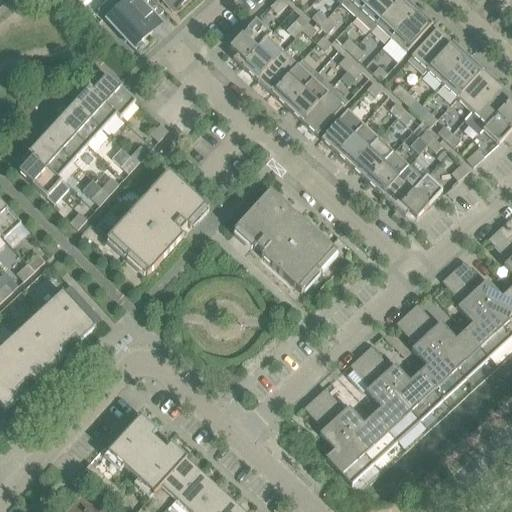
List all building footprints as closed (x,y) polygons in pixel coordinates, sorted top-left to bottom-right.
[(110,0),(97,12),(133,50),(151,33),(147,28),(156,20),(139,1),(139,0),(110,0)] [(159,0),(172,14),(187,0),(159,0)] [(287,7),(280,0),(278,0),(269,9),(276,16),(287,7)] [(328,0),(337,8),(344,0),(328,0)] [(344,0),(337,8),(352,22),(372,0),(344,0)] [(367,36),(375,27),(400,0),(372,0),(352,22),(367,36)] [(400,0),(375,27),(390,41),(416,13),(402,0),(400,0)] [(432,27),(416,13),(390,41),(406,56),(432,27)] [(325,21),(317,14),(311,21),(319,28),(325,21)] [(292,26),(301,33),(307,26),(299,18),(292,26)] [(319,28),(326,35),(327,36),(334,29),(325,21),(319,28)] [(267,41),(270,37),(254,22),(228,51),(236,58),(232,61),(240,69),(266,40),(267,41)] [(316,33),(307,26),(301,33),(309,41),(316,33)] [(452,45),(436,31),(406,63),(422,78),(426,74),(452,45)] [(240,69),(255,83),(281,54),(267,41),(266,40),(240,69)] [(330,47),(322,40),(316,47),(324,54),(330,47)] [(356,49),(347,41),(340,48),(349,56),(356,49)] [(426,74),(441,88),(467,59),(452,45),(426,74)] [(349,56),(357,64),(364,56),(356,49),(349,56)] [(255,83),(270,97),(296,68),(281,54),(255,83)] [(441,88),(456,101),(482,73),(467,59),(441,88)] [(337,67),(345,75),(352,67),(344,60),(337,67)] [(302,62),(296,68),(270,97),(285,110),(317,76),(302,62)] [(361,75),(352,67),(345,75),(354,82),(361,75)] [(380,84),(386,77),(377,69),(371,76),(380,84)] [(456,101),(470,115),(471,115),(497,87),(482,73),(456,101)] [(285,110),(300,124),(332,90),(317,76),(285,110)] [(87,91),(115,117),(119,121),(134,104),(106,78),(99,86),(95,83),(87,91)] [(381,94),(372,85),(365,93),(374,101),(381,94)] [(406,95),(398,87),(391,94),(399,102),(406,95)] [(470,115),(464,122),(479,137),(482,133),(482,132),(485,128),(486,129),(511,101),(497,87),(471,115),(470,115)] [(300,124),(316,138),(347,104),(332,90),(300,124)] [(87,91),(72,107),(101,133),(115,117),(87,91)] [(399,102),(408,110),(414,103),(406,95),(399,102)] [(482,133),(498,147),(511,131),(511,100),(511,101),(486,129),(485,128),(482,132),(482,133)] [(388,114),(396,121),(403,114),(395,106),(388,114)] [(72,107),(58,123),(86,149),(101,133),(72,107)] [(320,142),(336,157),(362,128),(346,114),(320,142)] [(411,121),(403,114),(396,121),(404,129),(411,121)] [(430,130),(436,122),(428,115),(421,122),(430,130)] [(58,123),(43,139),(72,165),(86,149),(58,123)] [(167,134),(159,127),(150,137),(157,145),(167,134)] [(336,157),(351,170),(377,142),(362,128),(336,157)] [(451,136),(443,129),(436,136),(445,143),(451,136)] [(433,141),(425,134),(418,141),(427,148),(433,141)] [(445,143),(453,151),(459,144),(451,136),(445,143)] [(43,139),(29,155),(57,181),(58,180),(72,165),(43,139)] [(427,148),(435,156),(441,149),(433,141),(427,148)] [(351,170),(366,184),(392,156),(377,142),(351,170)] [(147,155),(140,149),(130,160),(137,166),(147,155)] [(480,149),(476,153),(483,160),(487,157),(480,149)] [(443,153),(436,161),(440,164),(447,157),(443,153)] [(483,160),(476,153),(465,162),(472,170),(483,160)] [(70,191),(58,180),(57,181),(29,155),(21,163),(25,167),(18,175),(54,208),(70,191)] [(366,184),(381,198),(407,169),(392,156),(366,184)] [(130,160),(121,171),(127,177),(137,166),(130,160)] [(468,174),(461,167),(450,176),(457,184),(468,174)] [(381,198),(396,212),(422,183),(407,169),(381,198)] [(422,183),(396,212),(404,219),(408,215),(415,222),(441,194),(439,192),(446,185),(432,172),(426,179),(425,179),(422,183)] [(208,211),(168,174),(105,242),(146,278),(208,211)] [(118,187),(110,180),(100,191),(108,198),(118,187)] [(100,191),(90,201),(98,209),(108,198),(100,191)] [(300,295),(337,255),(269,193),(232,233),(300,295)] [(0,239),(3,242),(20,227),(0,205),(0,239)] [(86,222),(78,215),(69,226),(76,233),(86,222)] [(511,226),(508,223),(498,232),(511,248),(511,226)] [(511,277),(511,289),(509,292),(511,294),(511,248),(498,232),(487,242),(507,264),(503,267),(511,277)] [(33,274),(44,265),(37,257),(26,267),(33,274)] [(482,286),(462,265),(452,275),(511,340),(511,338),(511,294),(509,292),(501,299),(486,283),(482,286)] [(26,267),(15,277),(22,284),(33,274),(26,267)] [(472,326),(463,334),(488,361),(511,340),(452,275),(441,285),(461,306),(457,310),(472,326)] [(0,302),(1,304),(12,294),(5,286),(0,289),(0,302)] [(0,416),(102,323),(69,288),(0,351),(0,416)] [(416,307),(406,317),(465,382),(488,361),(463,334),(455,341),(440,325),(436,328),(416,307)] [(426,368),(417,376),(442,403),(465,382),(406,317),(395,327),(415,348),(411,352),(426,368)] [(370,349),(360,359),(419,424),(442,403),(417,376),(409,384),(394,367),(390,371),(370,349)] [(380,411),(371,418),(396,445),(419,424),(360,359),(349,369),(369,390),(365,394),(380,411)] [(324,391),(314,401),(373,466),(396,445),(371,418),(363,426),(348,409),(344,413),(324,391)] [(349,488),(373,466),(314,401),(303,411),(322,432),(318,436),(334,453),(325,461),(349,488)] [(140,418),(106,455),(152,497),(160,489),(185,461),(186,461),(170,446),(165,452),(151,439),(156,433),(140,418)] [(185,461),(160,489),(176,503),(201,475),(185,461)] [(82,473),(97,486),(103,479),(89,466),(82,473)] [(176,503),(171,508),(175,511),(192,511),(215,488),(201,475),(176,503)] [(97,486),(111,499),(118,492),(103,479),(97,486)] [(215,488),(192,511),(220,511),(229,502),(215,488)] [(126,511),(132,505),(118,492),(111,499),(125,511),(126,511)] [(240,511),(229,502),(220,511),(240,511)]
